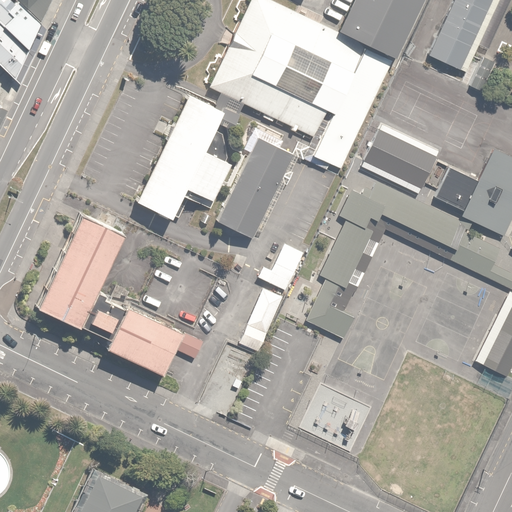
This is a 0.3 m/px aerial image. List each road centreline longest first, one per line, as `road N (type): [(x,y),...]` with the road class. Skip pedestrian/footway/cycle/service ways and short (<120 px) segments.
road 1 (residential): [(0,343),(352,511)]
road 2 (primary): [(94,52),(0,254)]
road 3 (primary): [(0,180),(66,38)]
